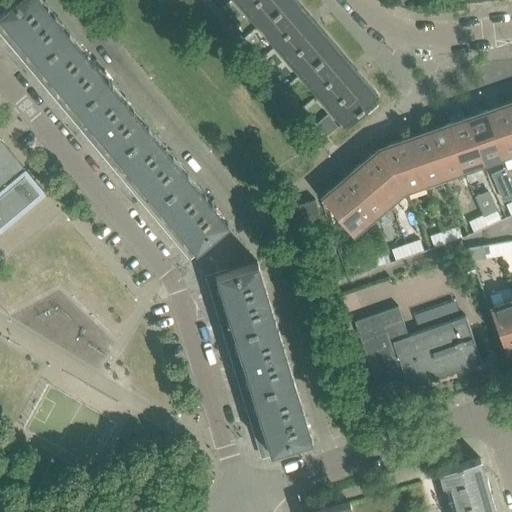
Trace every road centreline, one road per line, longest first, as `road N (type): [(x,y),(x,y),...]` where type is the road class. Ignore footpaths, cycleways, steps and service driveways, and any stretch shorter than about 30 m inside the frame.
road 1 (residential): [(237,492),(173,282),(0,75)]
road 2 (residential): [(237,492),(492,412)]
road 3 (residential): [(511,33),(398,35),(351,0)]
